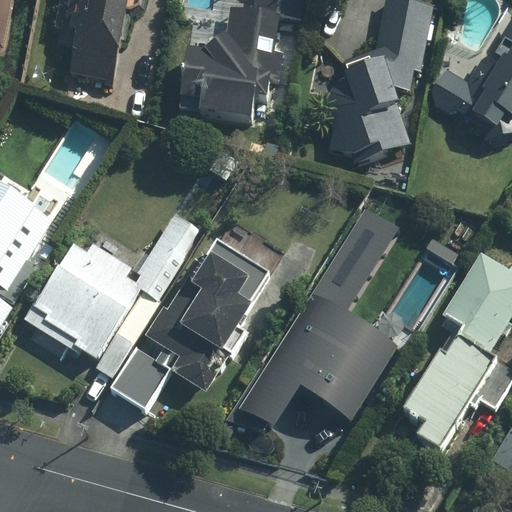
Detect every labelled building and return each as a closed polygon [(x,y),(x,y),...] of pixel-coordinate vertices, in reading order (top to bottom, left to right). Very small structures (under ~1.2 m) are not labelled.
[(143,0),(59,0),(54,30),(80,35),(71,83),(113,91),(128,16),(140,18),(143,0)] [(409,99),(412,78),(421,79),(433,15),(384,3),(372,75),(341,86),(329,99),(327,113),(328,154),(351,163),(367,158),(369,165),(408,152),(388,96),(409,99)] [(280,58),(274,57),(279,21),(229,14),(221,64),(182,59),(174,118),(249,128),(251,108),(263,110),(267,85),(276,87),(280,58)] [(511,27),(468,92),(445,76),(427,102),(492,144),(511,141),(511,27)] [(51,230),(0,198),(0,334),(37,275),(27,268),(51,230)] [(367,211),(236,407),(278,435),(307,393),(349,421),(399,347),(348,313),(401,234),(367,211)] [(173,222),(131,288),(125,285),(131,275),(90,249),(84,259),(72,251),(24,327),(111,381),(200,238),(173,222)] [(466,327),(442,367),(435,362),(401,419),(425,433),(416,448),(438,461),(511,336),(511,266),(484,250),(446,315),(466,327)] [(178,366),(169,380),(201,400),(239,339),(233,336),(266,283),(215,252),(192,288),(185,283),(146,345),(178,366)] [(511,435),(490,470),(511,484),(511,435)]
